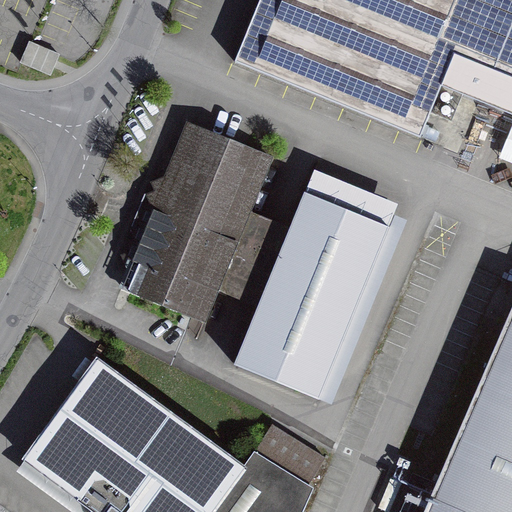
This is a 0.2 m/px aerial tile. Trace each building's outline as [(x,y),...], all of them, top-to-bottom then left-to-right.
[(441,86),(511,115),(511,0),(259,0),(235,62),(420,138),(441,86)] [(59,54),(29,42),(21,62),(50,75),(59,54)] [(122,286),(205,320),(272,156),(188,122),(163,186),(167,194),(158,198),(161,206),(153,210),(157,219),(152,231),(143,235),(147,243),(138,247),(142,256),(132,260),(122,286)] [(388,227),(305,194),(235,364),(318,398),(388,227)] [(511,511),(511,307),(423,511),(511,511)] [(302,511),(311,492),(306,488),(252,455),(251,454),(243,466),(97,359),(24,459),(78,498),(77,500),(90,510),(90,511),(302,511)] [(306,488),(325,457),(272,424),(252,455),(306,488)]
